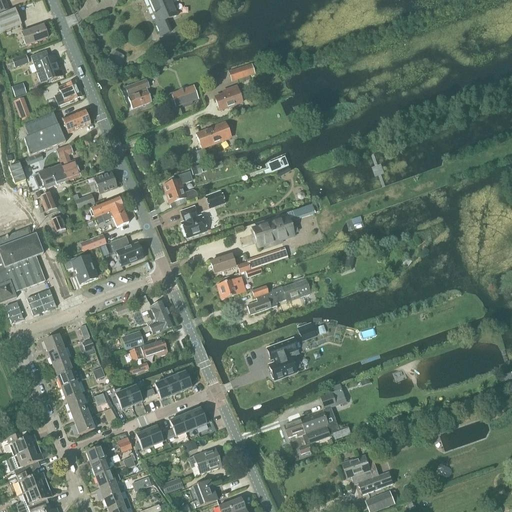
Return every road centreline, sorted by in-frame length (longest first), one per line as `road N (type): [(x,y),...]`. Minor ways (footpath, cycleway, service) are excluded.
road 1 (residential): [(163,273),(51,0)]
road 2 (residential): [(163,273),(30,333),(26,353),(67,452)]
road 3 (residential): [(216,393),(67,452)]
road 4 (residential): [(216,393),(163,273)]
road 5 (residential): [(268,511),(216,393)]
